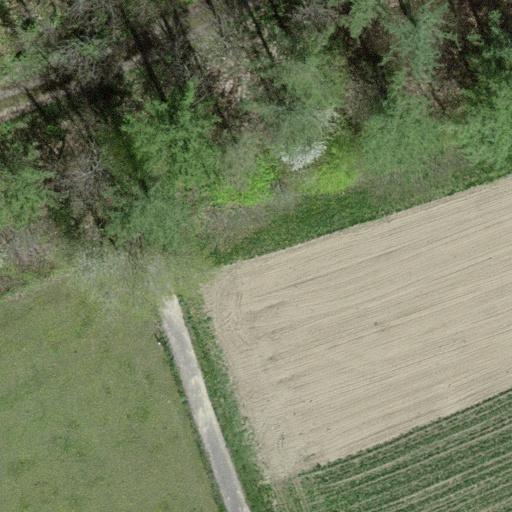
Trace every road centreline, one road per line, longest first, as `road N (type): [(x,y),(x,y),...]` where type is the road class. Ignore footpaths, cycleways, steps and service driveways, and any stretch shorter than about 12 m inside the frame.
road 1 (track): [(67,63),(226,511)]
road 2 (track): [(183,0),(0,93)]
